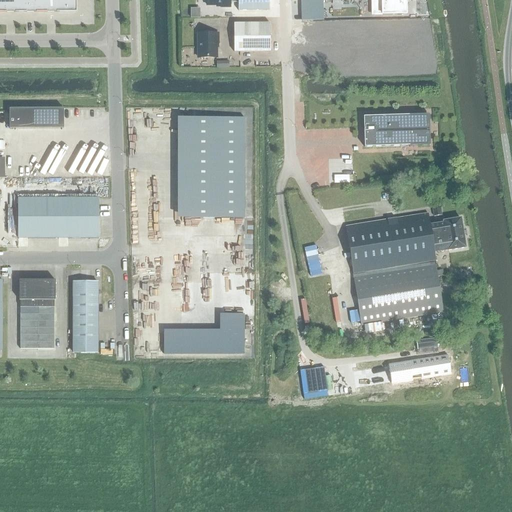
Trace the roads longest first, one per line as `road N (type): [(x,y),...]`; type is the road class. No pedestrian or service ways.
road 1 (residential): [(284,0),(289,164),(279,195),(302,345),(324,362),(397,356)]
road 2 (unclassified): [(119,257),(113,40)]
